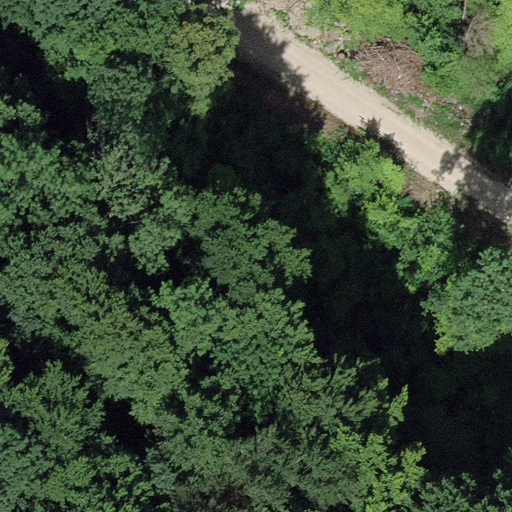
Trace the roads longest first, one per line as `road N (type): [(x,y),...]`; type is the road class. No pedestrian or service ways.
road 1 (track): [(0,110),(107,182),(407,511)]
road 2 (track): [(186,0),(511,220)]
